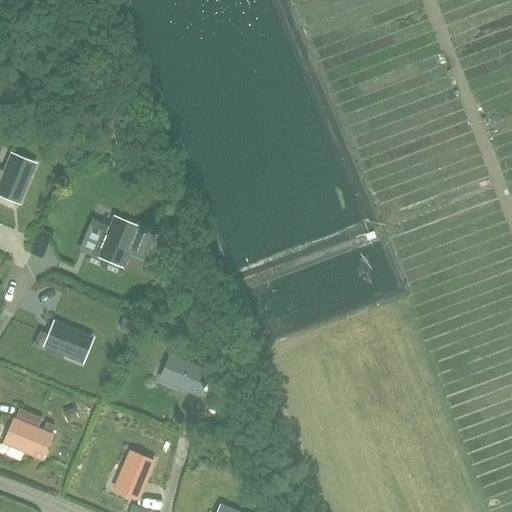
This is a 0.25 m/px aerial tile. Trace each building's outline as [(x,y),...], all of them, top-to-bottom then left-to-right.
[(0,193),(19,202),(35,165),(12,155),(4,173),(0,171),(0,193)] [(94,253),(122,265),(137,228),(114,218),(106,236),(102,235),(94,253)] [(91,338),(54,323),(48,337),(53,339),(49,349),(81,362),(91,338)] [(169,372),(161,391),(179,399),(183,389),(196,395),(207,372),(170,356),(164,370),(169,372)] [(51,435),(14,420),(8,434),(13,436),(9,445),(41,458),(51,435)] [(124,493),(138,499),(153,462),(130,452),(116,484),(126,488),(124,493)]
